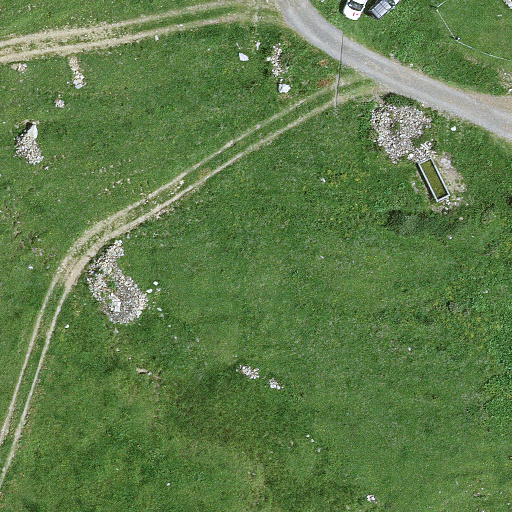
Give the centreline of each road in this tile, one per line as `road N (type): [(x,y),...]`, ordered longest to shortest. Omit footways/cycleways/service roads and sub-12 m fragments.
road 1 (track): [(0,454),(51,308),(89,242),(263,130),(382,69)]
road 2 (track): [(294,6),(320,32),(382,69),(510,124)]
